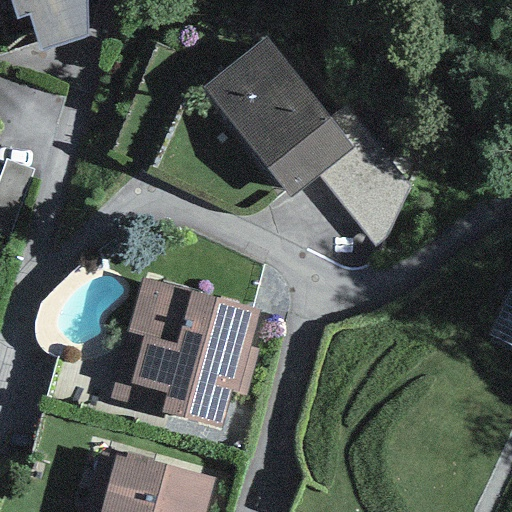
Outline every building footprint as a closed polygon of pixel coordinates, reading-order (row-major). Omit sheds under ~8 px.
[(7,0),(14,20),(27,15),(39,51),(111,28),(102,0),(7,0)] [(263,39),(202,88),(290,197),(317,176),(351,148),(327,119),(263,39)] [(343,105),(327,119),(351,148),(317,176),(373,246),(385,237),(412,179),(343,105)] [(32,172),(4,161),(0,170),(0,238),(6,240),(32,172)] [(258,310),(142,278),(108,400),(220,430),(230,392),(245,396),(258,351),(248,348),(258,310)] [(205,511),(215,479),(126,454),(125,459),(115,457),(99,511),(205,511)]
